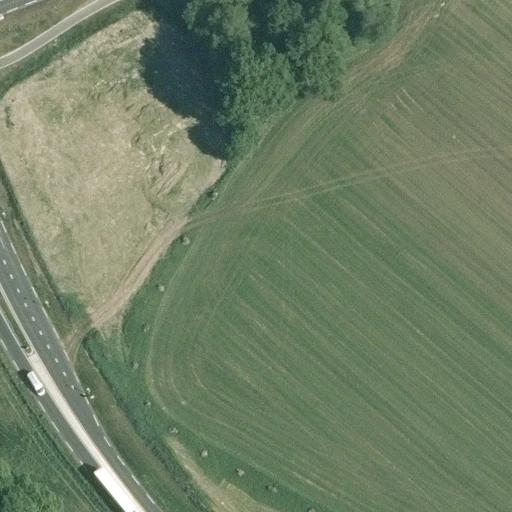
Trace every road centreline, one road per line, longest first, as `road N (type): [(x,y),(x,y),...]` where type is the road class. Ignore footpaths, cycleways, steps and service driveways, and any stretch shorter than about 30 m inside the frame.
road 1 (primary): [(152,511),(55,372),(0,268)]
road 2 (primary): [(0,326),(57,421),(126,511)]
